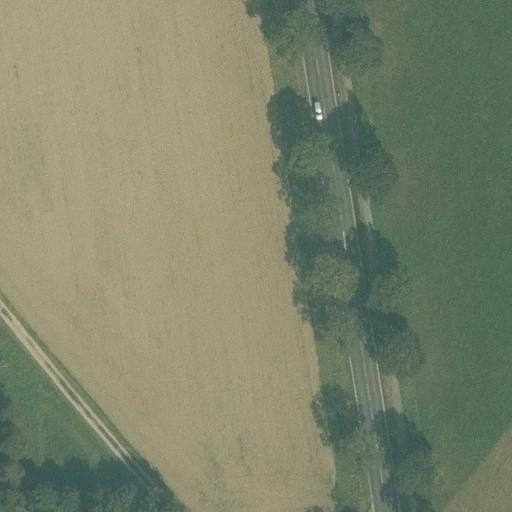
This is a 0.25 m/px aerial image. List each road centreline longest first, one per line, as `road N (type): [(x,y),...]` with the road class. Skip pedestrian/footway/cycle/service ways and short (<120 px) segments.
road 1 (secondary): [(309,0),(385,511)]
road 2 (track): [(0,307),(167,511)]
